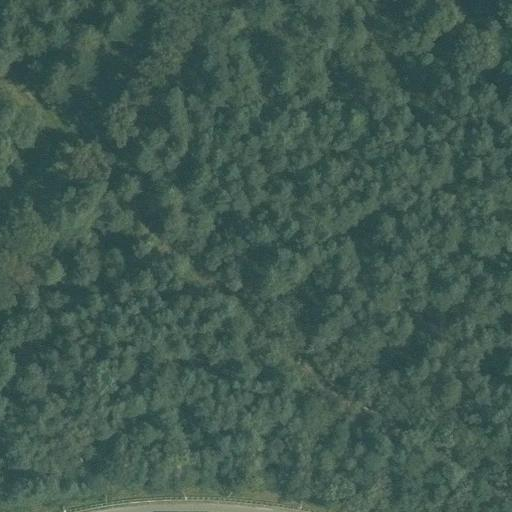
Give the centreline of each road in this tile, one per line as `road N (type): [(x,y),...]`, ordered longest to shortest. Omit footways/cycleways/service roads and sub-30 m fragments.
road 1 (track): [(511,503),(292,357),(71,147)]
road 2 (track): [(71,147),(182,0)]
